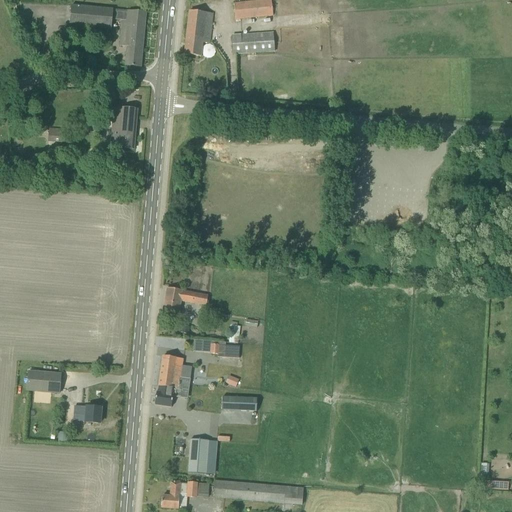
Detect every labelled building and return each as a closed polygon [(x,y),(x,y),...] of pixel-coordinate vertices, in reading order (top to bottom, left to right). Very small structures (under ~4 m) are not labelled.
[(268,0),(235,3),(237,20),(273,17),(271,0),(268,0)] [(511,0),(498,0),(511,47),(511,0)] [(146,13),(127,10),(127,13),(112,12),(113,10),(72,5),(69,27),(111,30),(112,20),(121,21),(119,47),(127,48),(125,66),(140,68),(146,13)] [(212,14),(189,12),(184,55),(201,57),(202,42),(209,43),(212,14)] [(322,49),(321,31),(232,37),(233,54),(322,49)] [(104,121),(112,121),(110,148),(133,150),(137,110),(114,108),(113,111),(105,110),(104,121)] [(49,129),(48,143),(72,144),(72,131),(49,129)] [(180,302),(206,307),(208,296),(167,289),(162,312),(178,315),(180,302)] [(239,338),(239,326),(231,326),(231,338),(239,338)] [(211,342),(202,341),(202,353),(211,353),(211,346),(211,343),(211,342)] [(240,347),(218,346),(218,355),(218,358),(239,359),(240,347)] [(159,386),(174,389),(179,389),(183,360),(163,357),(159,386)] [(27,373),(26,393),(59,395),(60,376),(27,373)] [(225,383),(235,388),(239,380),(229,375),(225,383)] [(156,392),(154,406),(171,408),(174,389),(159,386),(159,387),(158,393),(156,392)] [(256,412),(257,399),(222,398),(221,411),(256,412)] [(99,424),(101,409),(86,407),(86,408),(76,407),(76,414),(85,415),(85,423),(99,424)] [(206,475),(209,441),(190,440),(188,474),(206,475)] [(214,481),(213,499),(302,506),(303,489),(214,481)] [(197,499),(198,483),(187,483),(187,484),(180,484),(180,483),(171,482),(170,497),(162,497),(161,508),(177,510),(179,494),(186,494),(186,498),(197,499)] [(486,482),(485,490),(511,491),(511,487),(507,487),(507,483),(486,482)]
